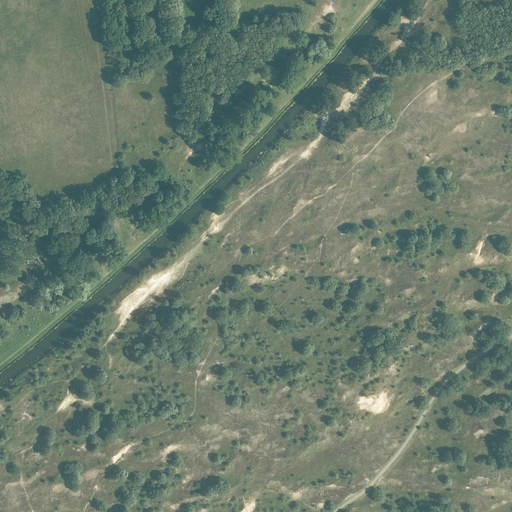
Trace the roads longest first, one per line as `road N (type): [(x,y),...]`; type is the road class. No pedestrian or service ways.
road 1 (track): [(0,364),(210,180),(376,0)]
road 2 (track): [(334,511),(385,468),(450,377),(511,335)]
